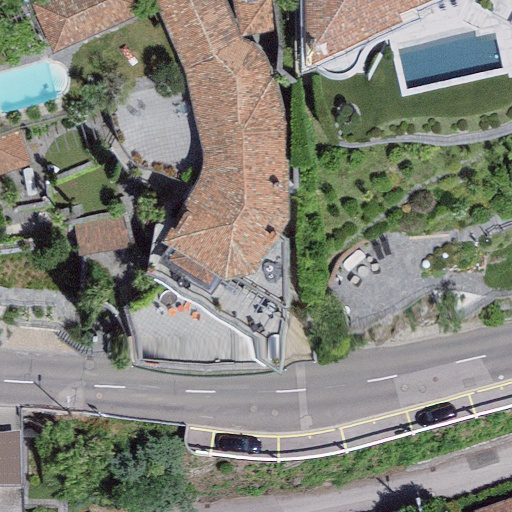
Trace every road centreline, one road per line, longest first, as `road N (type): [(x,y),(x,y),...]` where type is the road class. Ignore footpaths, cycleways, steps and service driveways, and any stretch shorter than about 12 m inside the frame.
road 1 (residential): [(0,383),(307,394),(364,388),(511,349)]
road 2 (residential): [(511,463),(412,495),(312,511)]
